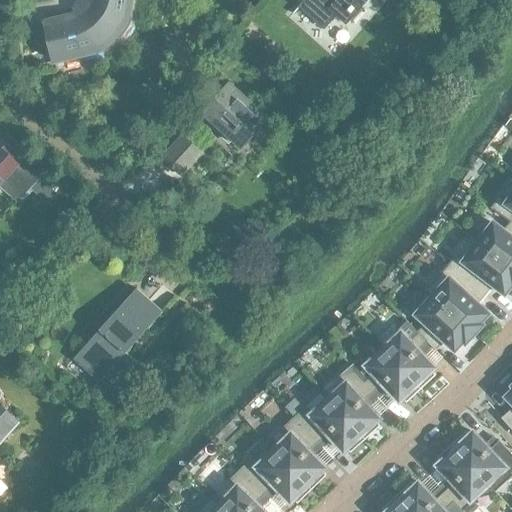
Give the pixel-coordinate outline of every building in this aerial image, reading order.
[(72,15),(45,22),(54,61),(101,51),(103,49),(107,47),(114,39),(126,26),(128,22),(129,20),(129,15),(131,0),(88,0),(89,1),(87,0),(81,0),(74,8),(78,13),(72,15)] [(304,0),(300,5),(325,27),(338,12),(344,17),(359,0),(304,0)] [(216,117),(245,142),(267,118),(228,84),(227,86),(226,85),(220,85),(217,89),(217,95),(218,96),(203,113),(212,121),(216,117)] [(99,123),(88,135),(121,164),(139,143),(128,132),(120,141),(99,123)] [(182,137),(163,158),(181,174),(200,153),(182,137)] [(0,187),(16,202),(28,188),(46,203),(56,193),(38,177),(39,176),(0,141),(0,187)] [(511,194),(507,202),(498,196),(491,207),(511,222),(511,194)] [(511,222),(491,207),(491,208),(510,221),(504,230),(493,223),(478,242),(511,268),(511,222)] [(511,283),(511,268),(478,242),(464,261),(456,254),(449,263),(487,295),(495,286),(504,293),(511,283)] [(441,273),(426,289),(473,333),(478,328),(482,324),(479,322),(487,313),(478,305),(487,295),(449,263),(441,273)] [(426,323),(417,331),(428,341),(427,342),(436,351),(446,341),(455,349),(463,340),(465,342),(473,333),(426,289),(425,290),(432,297),(417,314),(426,323)] [(132,293),(77,354),(103,377),(113,365),(125,352),(125,351),(137,338),(158,315),(132,293)] [(401,332),(386,347),(384,349),(421,389),(436,375),(432,370),(435,368),(418,350),(427,342),(428,341),(417,331),(409,340),(401,332)] [(373,373),(365,381),(351,365),(350,366),(373,392),(383,383),(399,401),(402,398),(406,403),(421,389),(384,349),(381,351),(366,366),(373,373)] [(345,384),(331,397),(329,398),(365,439),(381,425),(377,421),(380,418),(363,400),(373,392),(350,366),(338,376),(345,384)] [(511,402),(511,407),(501,417),(511,429),(511,390),(506,396),(511,402)] [(350,453),(365,439),(329,398),(327,400),(313,413),(306,406),(294,417),(318,442),(327,433),(343,451),(346,448),(350,453)] [(0,493),(6,487),(0,481),(0,438),(15,420),(0,407),(0,493)] [(283,427),(289,435),(276,448),(274,450),(312,489),(327,475),(322,471),(325,468),(309,451),(318,442),(294,417),(283,427)] [(511,475),(511,453),(499,440),(489,449),(473,432),(470,435),(466,430),(451,444),(488,484),(495,492),(511,475)] [(451,444),(436,458),(440,462),(437,465),(454,483),(444,491),(463,511),(473,511),(479,506),(473,499),(488,484),(451,444)] [(251,458),(240,469),(265,494),(274,485),(290,502),(293,499),(297,503),(312,489),(274,450),(272,452),(258,465),(251,458)] [(265,511),(255,503),(265,494),(240,469),(229,480),(236,488),(223,501),(221,503),(230,511),(265,511)] [(462,511),(463,511),(444,491),(435,500),(418,483),(416,485),(411,481),(397,495),(412,511),(445,511),(453,502),(462,511)] [(412,511),(397,495),(382,509),(384,511),(412,511)] [(198,511),(230,511),(221,503),(219,505),(212,511),(198,511)]
